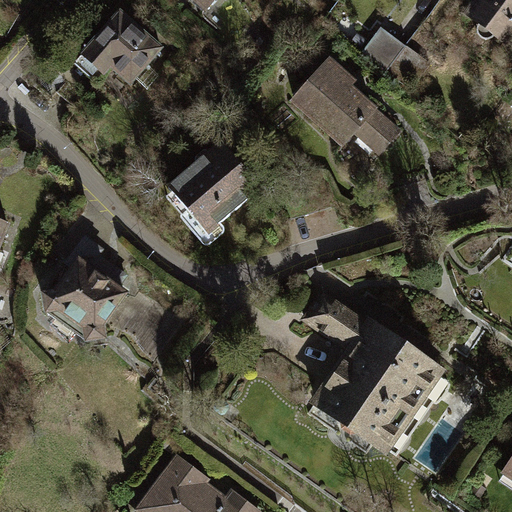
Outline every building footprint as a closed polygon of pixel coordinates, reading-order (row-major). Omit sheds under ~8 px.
[(193,0),(207,12),(218,0),(193,0)] [(511,0),(478,0),(468,14),(508,43),(511,37),(511,0)] [(162,48),(119,12),(76,62),(98,81),(111,67),(131,84),(162,48)] [(384,71),(403,47),(380,28),(363,52),(384,71)] [(403,47),(384,71),(399,82),(418,58),(403,47)] [(327,63),(295,100),(347,144),(358,130),(382,150),(400,130),(374,107),(371,111),(346,90),(351,84),(327,63)] [(236,158),(222,142),(169,187),(173,192),(166,197),(183,216),(189,211),(208,234),(256,193),(241,175),(249,168),(238,155),(236,158)] [(56,293),(45,294),(46,310),(60,310),(85,327),(86,339),(104,337),(103,324),(124,293),(116,288),(125,275),(116,269),(113,272),(96,258),(102,249),(85,238),(67,262),(73,267),(56,293)] [(437,373),(439,370),(323,292),(305,319),(350,349),(314,401),(385,449),(422,396),(432,403),(438,402),(449,386),(447,380),(437,373)] [(256,350),(246,342),(232,361),(241,368),(256,350)] [(206,477),(178,457),(139,509),(143,511),(259,511),(233,493),(228,501),(202,482),(206,477)]
